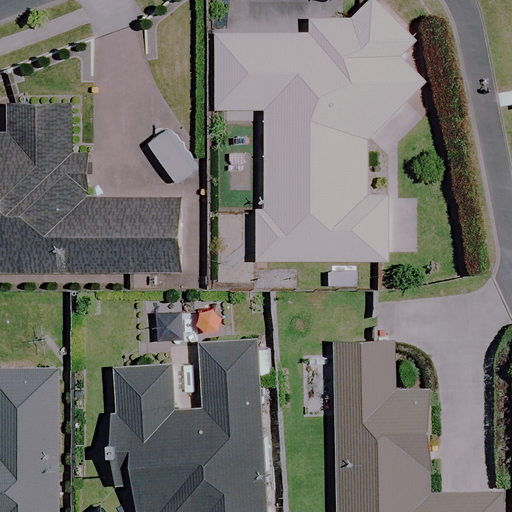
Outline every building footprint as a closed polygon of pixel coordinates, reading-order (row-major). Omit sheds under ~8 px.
[(317,29),(223,29),(223,109),(272,109),(272,204),(264,204),(264,260),(400,259),(400,191),(379,191),(378,137),(436,78),(411,53),(427,37),(388,0),(374,0),(360,14),(317,15),(317,29)] [(0,270),(190,270),(190,192),(98,192),(98,148),(83,148),(83,99),(15,99),(15,130),(0,129),(0,270)] [(264,511),(256,336),(197,337),(200,404),(173,406),(170,360),(112,364),(114,410),(108,411),(114,484),(131,482),(132,511),(264,511)] [(335,511),(503,511),(503,487),(430,488),(428,386),(395,386),(395,340),(333,340),(335,511)] [(0,511),(57,511),(58,365),(0,364),(0,511)]
